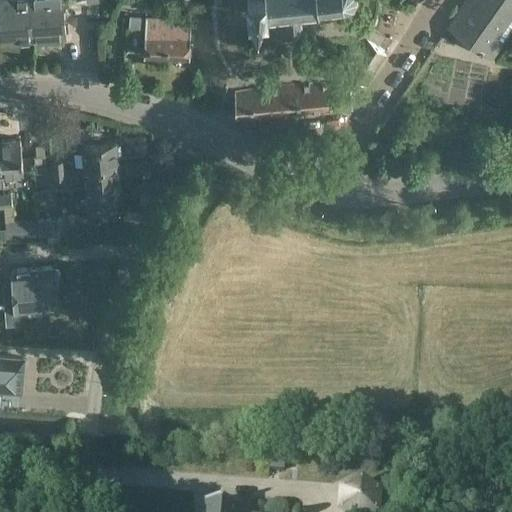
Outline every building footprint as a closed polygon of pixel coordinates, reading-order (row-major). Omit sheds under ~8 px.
[(0,0),(0,13),(2,40),(34,37),(30,0),(0,0)] [(30,0),(34,37),(66,35),(62,0),(30,0)] [(246,0),(248,10),(264,9),(265,16),(285,15),(286,29),(302,28),(301,13),(321,11),(321,8),(330,8),(330,10),(333,10),(332,8),(343,6),(343,8),(345,8),(345,6),(352,2),(353,3),(355,2),(354,0),(353,0),(246,0)] [(511,0),(466,0),(448,27),(490,57),(511,27),(511,0)] [(189,59),(191,21),(132,17),(131,27),(145,28),(143,55),(189,59)] [(366,82),(385,51),(368,41),(349,71),(337,81),(292,85),(294,110),(352,104),(349,84),(358,83),(358,77),(366,82)] [(237,115),(294,110),(292,85),(235,91),(237,115)] [(0,166),(1,174),(23,172),(20,139),(0,140),(0,166)] [(86,176),(119,173),(116,141),(84,144),(86,176)] [(65,176),(64,160),(63,144),(51,145),(52,161),(53,177),(65,176)] [(35,164),(47,163),(47,155),(46,156),(45,145),(36,146),(37,156),(34,156),(35,164)] [(82,209),(89,208),(122,205),(119,173),(86,176),(88,199),(82,200),(82,209)] [(43,199),(42,191),(37,191),(35,192),(35,199),(43,199)] [(11,192),(3,193),(4,207),(13,206),(11,192)] [(40,237),(100,232),(99,213),(64,215),(65,217),(39,219),(40,237)] [(25,223),(5,225),(7,240),(27,239),(25,223)] [(14,312),(58,308),(56,286),(58,285),(57,266),(11,269),(14,312)] [(0,390),(21,392),(24,358),(0,355),(0,390)] [(361,483),(340,494),(338,511),(381,511),(382,497),(361,483)] [(239,511),(240,505),(209,502),(207,511),(239,511)]
